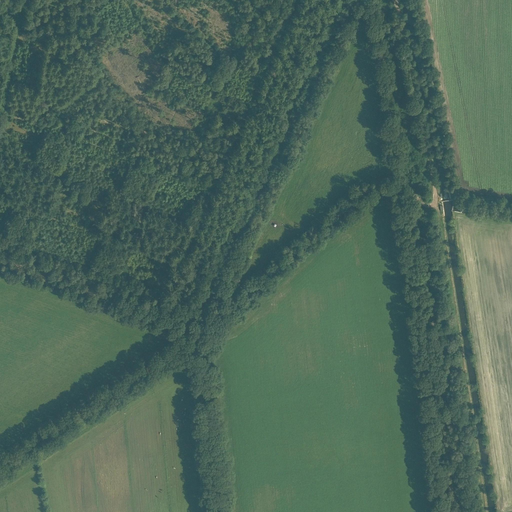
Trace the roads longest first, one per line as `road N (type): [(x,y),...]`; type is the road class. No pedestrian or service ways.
road 1 (track): [(435,202),(484,511)]
road 2 (track): [(0,467),(202,333)]
road 3 (track): [(395,0),(435,202)]
road 4 (track): [(199,336),(217,511)]
